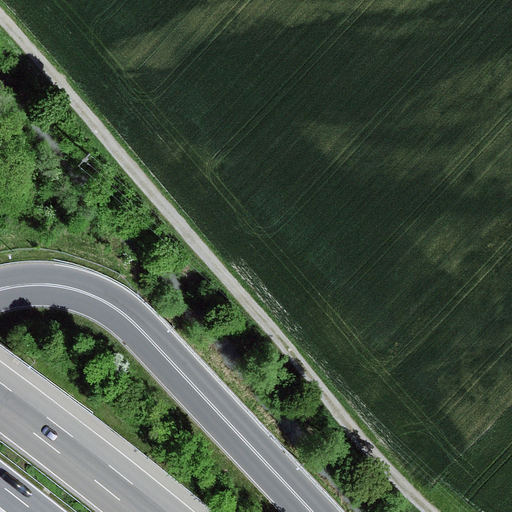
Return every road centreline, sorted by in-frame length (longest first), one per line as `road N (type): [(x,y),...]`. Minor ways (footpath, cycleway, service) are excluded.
road 1 (track): [(0,19),(429,511)]
road 2 (motorway): [(0,290),(62,287),(109,305),(310,511)]
road 3 (motorway): [(136,511),(0,399)]
